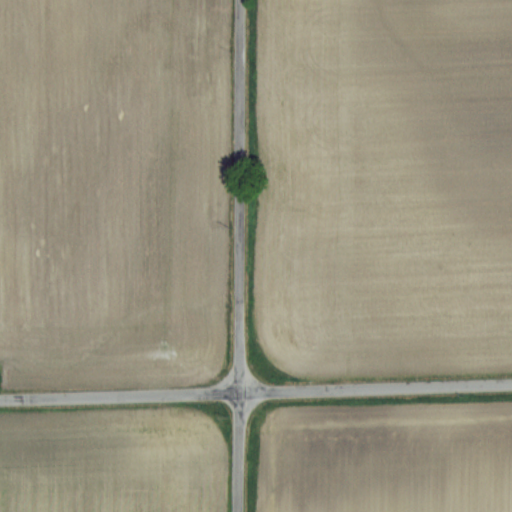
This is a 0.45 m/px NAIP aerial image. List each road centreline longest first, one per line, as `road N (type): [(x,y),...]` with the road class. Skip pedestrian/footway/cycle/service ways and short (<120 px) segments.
road 1 (tertiary): [(0,397),(511,381)]
road 2 (residential): [(236,511),(238,0)]
